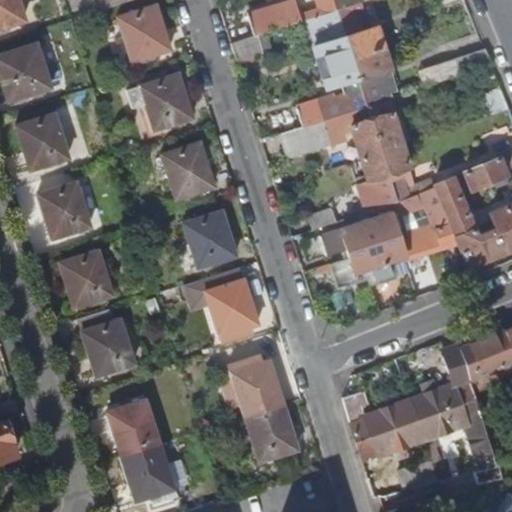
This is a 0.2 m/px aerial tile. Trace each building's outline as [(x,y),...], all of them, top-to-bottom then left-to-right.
[(0,0),(0,28),(24,20),(17,0),(0,0)] [(93,0),(97,11),(130,0),(93,0)] [(317,0),(320,9),(300,16),(295,2),(248,18),(254,38),(265,34),(303,22),(327,90),(343,85),(347,97),(339,99),(327,97),(316,100),(317,103),(298,109),(303,127),(280,135),(288,159),(348,140),(346,133),(351,131),(367,181),(357,184),(366,212),(396,202),(409,198),(400,170),(408,168),(392,116),(395,115),(382,72),(389,69),(377,28),(362,33),(355,12),(362,9),(359,0),(349,0),(317,0)] [(451,9),(457,24),(471,19),(465,3),(451,9)] [(117,18),(131,62),(170,50),(155,6),(117,18)] [(262,54),(260,48),(269,46),(265,34),(254,38),(231,45),(236,62),(262,54)] [(0,54),(0,78),(7,101),(50,88),(36,43),(0,54)] [(456,60),(462,76),(491,66),(485,50),(456,60)] [(420,71),(425,88),(462,76),(456,60),(420,71)] [(125,92),(131,110),(145,105),(153,132),(192,120),(177,75),(125,92)] [(484,96),(492,117),(510,110),(501,89),(484,96)] [(15,127),(29,171),(67,159),(53,115),(15,127)] [(161,156),(176,200),(213,188),(199,143),(161,156)] [(464,173),(471,191),(507,176),(499,158),(464,173)] [(435,190),(465,262),(468,267),(468,269),(511,250),(511,206),(489,216),(495,230),(477,238),(452,178),(434,185),(434,188),(420,194),(435,190)] [(37,195),(51,241),(89,229),(75,183),(37,195)] [(409,238),(399,241),(404,257),(447,243),(456,266),(465,262),(435,190),(420,194),(409,198),(396,202),(403,221),(427,212),(434,229),(409,238)] [(308,217),(312,230),(336,222),(332,209),(308,217)] [(183,224),(197,269),(235,256),(221,212),(183,224)] [(328,263),(336,288),(366,280),(369,288),(378,285),(377,282),(392,277),(387,262),(404,257),(399,241),(391,215),(320,237),(327,259),(346,252),(348,257),(328,263)] [(59,264),(74,309),(111,297),(97,251),(59,264)] [(456,266),(459,271),(468,267),(465,262),(456,266)] [(205,294),(219,338),(257,325),(243,281),(205,294)] [(77,320),(95,378),(133,366),(119,321),(114,322),(109,309),(77,320)] [(461,350),(470,380),(474,379),(479,393),(510,381),(511,386),(511,348),(505,331),(461,350)] [(452,386),(409,400),(422,442),(464,426),(478,472),(496,466),(470,380),(461,350),(459,344),(443,350),(452,386)] [(241,407),(244,419),(283,406),(268,362),(261,364),(259,357),(228,367),(241,407)] [(228,367),(217,371),(230,410),(241,407),(228,367)] [(343,398),(363,461),(379,455),(381,457),(422,442),(409,400),(366,416),(363,406),(368,404),(364,391),(343,398)] [(107,414),(121,458),(159,446),(145,402),(107,414)] [(244,419),(259,463),(297,451),(283,406),(244,419)] [(0,461),(15,456),(10,439),(13,435),(9,425),(5,424),(4,422),(0,423),(0,461)] [(424,448),(429,462),(430,465),(439,462),(433,445),(424,448)] [(121,458),(136,502),(173,490),(159,446),(121,458)] [(399,471),(405,492),(435,484),(430,465),(429,462),(399,471)] [(473,473),(477,486),(499,480),(496,469),(497,468),(496,466),(478,472),(473,473)] [(511,511),(511,496),(509,495),(499,511),(511,511)]
